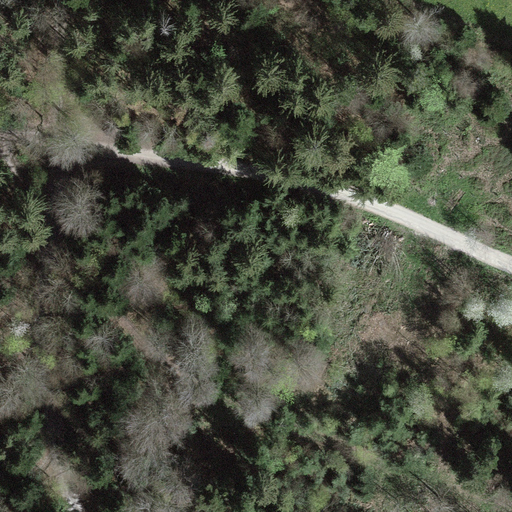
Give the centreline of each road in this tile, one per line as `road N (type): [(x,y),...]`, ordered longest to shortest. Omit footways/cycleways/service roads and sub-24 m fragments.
road 1 (track): [(60,141),(258,171),(381,206),(511,259)]
road 2 (track): [(80,511),(47,387),(43,296),(60,141)]
road 3 (track): [(60,141),(61,0)]
